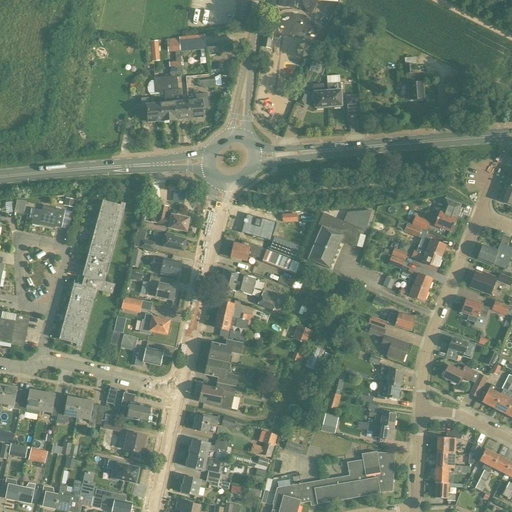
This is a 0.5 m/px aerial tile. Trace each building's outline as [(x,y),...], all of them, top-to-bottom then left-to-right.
[(302,0),(302,4),(304,8),(307,12),(311,14),(318,0),(302,0)] [(270,49),(274,29),(265,27),(261,47),(270,49)] [(349,36),(346,44),(357,49),(360,41),(349,36)] [(168,38),(168,51),(181,51),(180,38),(168,38)] [(112,55),(132,60),(135,46),(113,40),(111,48),(113,48),(112,55)] [(151,40),(152,61),(161,60),(159,40),(151,40)] [(181,42),(182,50),(207,49),(207,42),(181,42)] [(311,55),(310,43),(298,44),(299,56),(311,55)] [(314,56),(309,70),(318,73),(323,60),(314,56)] [(170,75),(182,74),(181,61),(169,62),(170,75)] [(405,65),(406,85),(408,85),(409,101),(423,100),(422,83),(415,84),(413,64),(405,65)] [(178,90),(177,90),(176,77),(155,79),(157,92),(164,92),(173,91),(178,90)] [(330,92),(327,92),(328,107),(332,107),(332,109),(340,108),(340,106),(341,106),(340,91),(341,91),(340,83),(330,84),(330,92)] [(325,107),(328,107),(327,92),(324,92),(323,85),(313,85),(313,94),(314,94),(315,108),(316,108),(316,110),(325,109),(325,107)] [(177,119),(190,118),(188,101),(182,102),(181,89),(177,90),(178,90),(173,91),(174,103),(175,103),(176,120),(177,120),(177,119)] [(309,93),(301,90),(295,104),(304,107),(309,93)] [(161,104),(163,122),(176,120),(175,103),(174,103),(173,91),(164,92),(165,104),(161,104)] [(188,101),(190,118),(203,117),(202,109),(208,109),(207,94),(195,95),(196,101),(188,101)] [(359,95),(346,96),(347,105),(360,104),(359,95)] [(162,122),(163,122),(161,104),(149,105),(149,99),(143,99),(144,113),(148,113),(149,122),(162,121),(162,122)] [(511,187),(506,185),(499,201),(511,205),(511,187)] [(73,208),(74,200),(65,198),(63,206),(73,208)] [(22,214),(25,202),(17,200),(14,212),(22,214)] [(456,219),(452,218),(454,212),(457,213),(460,206),(444,200),(440,213),(437,219),(436,218),(436,220),(437,220),(435,226),(451,232),(453,227),(454,227),(455,225),(454,225),(456,219)] [(103,201),(99,213),(117,218),(121,205),(103,201)] [(156,223),(170,226),(169,228),(186,232),(189,219),(172,215),(171,219),(165,218),(168,207),(160,205),(156,223)] [(64,215),(65,211),(44,206),(43,211),(35,209),(32,224),(55,229),(56,228),(59,214),(64,215)] [(356,246),(360,230),(365,232),(371,211),(347,213),(343,222),(323,214),(319,225),(321,227),(307,260),(329,269),(341,241),(356,246)] [(114,231),(117,218),(99,213),(96,226),(114,231)] [(61,229),(61,228),(64,215),(59,214),(56,228),(61,229)] [(282,223),(297,222),(296,214),(282,215),(282,223)] [(272,237),(275,223),(248,215),(244,229),(272,237)] [(421,228),(424,219),(415,215),(412,224),(421,228)] [(421,229),(407,224),(404,232),(418,238),(421,229)] [(111,243),(114,231),(96,226),(93,239),(111,243)] [(502,242),(508,245),(511,237),(506,234),(502,242)] [(175,239),(165,236),(162,247),(183,252),(186,240),(175,238),(175,239)] [(300,247),(274,236),(269,249),(295,260),(300,247)] [(426,251),(426,252),(441,258),(446,246),(431,240),(431,241),(423,238),(421,245),(428,248),(426,251)] [(107,256),(111,243),(93,239),(89,251),(107,256)] [(141,240),(140,248),(154,251),(156,243),(141,240)] [(399,248),(407,251),(410,244),(402,241),(399,248)] [(234,243),(232,251),(230,251),(228,256),(231,257),(230,258),(246,262),(248,255),(259,258),(261,252),(262,248),(250,243),(250,247),(234,243)] [(482,246),(477,259),(505,270),(511,252),(511,248),(500,244),(497,252),(482,246)] [(437,269),(441,258),(426,252),(426,251),(417,248),(416,252),(414,251),(411,257),(422,262),(422,263),(437,269)] [(405,261),(407,254),(394,249),(391,256),(405,261)] [(140,251),(133,250),(131,258),(138,259),(140,251)] [(295,275),(296,271),(303,273),(306,266),(266,250),(261,262),(295,275)] [(89,251),(86,264),(104,269),(107,256),(89,251)] [(401,270),(404,262),(391,257),(388,265),(401,270)] [(152,268),(161,270),(161,273),(178,277),(180,264),(172,262),(172,261),(164,259),(163,260),(154,258),(152,268)] [(101,281),(104,269),(86,264),(82,277),(84,277),(83,281),(114,290),(115,285),(101,281)] [(414,282),(413,285),(428,291),(432,280),(418,275),(419,273),(409,269),(406,275),(410,277),(410,279),(414,282)] [(250,295),(255,279),(247,277),(237,274),(237,273),(224,270),(219,288),(236,292),(236,291),(250,295)] [(490,295),(496,279),(486,275),(485,278),(473,273),(471,273),(468,281),(469,282),(471,283),(469,288),(490,295)] [(510,287),(511,282),(511,278),(499,274),(496,282),(510,287)] [(287,284),(289,278),(281,275),(279,281),(287,284)] [(147,295),(156,297),(173,301),(176,287),(159,284),(160,279),(151,276),(147,295)] [(391,290),(395,281),(386,277),(382,286),(391,290)] [(74,284),(71,298),(88,303),(92,289),(112,295),(114,290),(83,281),(82,286),(74,284)] [(341,299),(346,288),(338,285),(334,296),(341,299)] [(423,302),(428,291),(413,285),(412,288),(406,287),(405,290),(401,288),(399,294),(406,297),(408,291),(411,292),(409,296),(423,302)] [(276,303),(278,298),(263,292),(258,305),(273,311),(274,309),(277,304),(276,303)] [(384,306),(387,299),(376,295),(374,302),(384,306)] [(67,312),(84,317),(88,303),(71,298),(67,312)] [(140,313),(142,301),(124,298),(122,309),(140,313)] [(481,307),(481,305),(466,300),(462,313),(469,315),(467,321),(475,323),(477,317),(485,319),(488,309),(481,307)] [(491,310),(506,315),(509,306),(495,301),(491,310)] [(231,318),(234,305),(221,302),(218,315),(231,318)] [(67,312),(63,326),(81,331),(84,317),(67,312)] [(387,324),(394,325),(394,326),(411,331),(414,318),(398,313),(398,315),(389,313),(387,324)] [(169,321),(154,318),(154,316),(145,314),(144,320),(142,320),(140,333),(150,335),(151,331),(167,335),(169,321)] [(17,315),(16,321),(28,324),(29,317),(17,315)] [(239,328),(239,326),(244,327),(245,321),(238,320),(231,318),(218,315),(216,320),(215,320),(213,321),(212,325),(214,327),(215,327),(215,328),(228,331),(229,327),(230,326),(239,328)] [(368,324),(383,329),(386,322),(370,317),(368,324)] [(0,342),(12,345),(16,322),(0,319),(0,342)] [(368,333),(383,339),(386,330),(371,325),(368,333)] [(81,331),(63,326),(59,340),(77,345),(81,331)] [(26,335),(27,329),(15,327),(14,333),(26,335)] [(311,332),(298,327),(293,339),(306,344),(311,332)] [(239,341),(241,332),(231,330),(228,339),(239,341)] [(117,346),(120,335),(113,333),(110,345),(117,346)] [(146,345),(147,341),(124,335),(121,347),(134,351),(137,343),(146,345)] [(402,362),(408,345),(384,336),(381,347),(389,349),(387,356),(402,362)] [(480,337),(478,343),(486,346),(488,340),(480,337)] [(25,341),(13,339),(12,345),(24,347),(25,341)] [(469,358),(473,344),(467,342),(467,344),(452,339),(448,349),(463,354),(463,356),(469,358)] [(212,344),(209,359),(228,363),(230,352),(240,354),(242,344),(227,341),(226,347),(212,344)] [(318,372),(326,352),(311,346),(303,367),(318,372)] [(140,348),(138,360),(136,360),(135,366),(143,368),(144,362),(160,366),(163,352),(147,349),(146,349),(140,348)] [(295,351),(293,359),(301,361),(302,352),(295,351)] [(491,351),(487,359),(494,362),(498,354),(491,351)] [(378,366),(381,359),(371,355),(368,362),(378,366)] [(219,377),(217,384),(235,388),(237,377),(226,375),(228,363),(209,359),(205,375),(219,377)] [(388,374),(387,383),(400,386),(402,371),(390,370),(390,366),(381,365),(380,373),(388,374)] [(464,367),(462,372),(448,365),(442,378),(457,385),(462,377),(469,381),(473,371),(464,367)] [(496,376),(501,368),(495,365),(490,373),(496,376)] [(473,385),(481,389),(487,378),(479,374),(473,385)] [(330,393),(340,395),(343,381),(334,379),(330,393)] [(508,382),(505,381),(501,389),(503,390),(507,392),(507,391),(510,385),(507,384),(508,382)] [(400,386),(387,383),(379,382),(377,394),(376,399),(385,401),(385,398),(398,400),(400,386)] [(233,397),(235,388),(217,384),(216,390),(202,387),(199,402),(219,406),(230,409),(233,397)] [(481,403),(493,409),(500,395),(493,391),(495,387),(491,385),(488,389),(481,403)] [(17,394),(18,389),(5,386),(2,405),(14,407),(13,410),(19,411),(20,411),(23,396),(17,394)] [(114,400),(117,389),(110,387),(107,398),(114,400)] [(500,395),(493,409),(505,415),(511,401),(511,400),(511,393),(509,392),(507,391),(507,392),(503,390),(500,395)] [(43,393),(30,391),(29,397),(23,396),(20,411),(19,411),(19,414),(23,415),(24,413),(38,415),(39,411),(43,393)] [(55,401),(56,395),(43,393),(39,411),(52,414),(52,417),(58,418),(61,402),(55,401)] [(330,393),(326,407),(336,410),(340,396),(330,393)] [(150,421),(151,417),(149,415),(151,408),(139,406),(139,404),(134,402),(135,396),(125,394),(122,406),(124,407),(122,417),(128,418),(128,419),(147,423),(148,423),(150,421)] [(68,416),(77,418),(81,400),(68,397),(66,404),(61,402),(58,418),(57,422),(67,424),(68,416)] [(93,405),(94,402),(81,400),(77,418),(90,420),(89,423),(96,425),(99,406),(93,405)] [(374,423),(394,426),(395,415),(369,411),(368,417),(375,418),(374,423)] [(282,415),(276,432),(282,434),(288,417),(282,415)] [(207,433),(209,423),(217,425),(218,419),(203,416),(202,418),(196,417),(193,430),(207,433)] [(235,430),(238,422),(223,418),(221,426),(235,430)] [(122,433),(123,425),(104,421),(103,429),(122,433)] [(321,431),(334,434),(337,424),(324,421),(321,431)] [(392,441),(394,426),(374,423),(374,424),(368,423),(366,430),(373,431),(372,438),(392,441)] [(0,431),(0,441),(12,444),(14,434),(0,431)] [(143,455),(147,438),(128,434),(124,451),(143,455)] [(269,456),(275,438),(270,436),(264,454),(269,456)] [(454,454),(455,439),(437,438),(436,453),(454,454)] [(190,454),(207,458),(208,451),(217,453),(218,450),(226,452),(228,444),(216,441),(214,447),(209,445),(210,445),(192,441),(191,447),(190,447),(188,452),(190,453),(190,454)] [(305,457),(309,449),(287,441),(284,449),(305,457)] [(69,456),(71,445),(64,443),(61,454),(69,456)] [(27,447),(11,444),(8,455),(25,458),(27,447)] [(264,454),(266,449),(252,444),(250,452),(261,456),(262,453),(264,454)] [(475,456),(480,447),(473,444),(468,455),(475,456)] [(0,458),(6,460),(9,446),(2,445),(0,456),(0,458)] [(47,452),(30,449),(27,460),(45,464),(47,452)] [(492,468),(498,456),(485,450),(479,461),(484,464),(481,469),(484,471),(481,476),(484,477),(483,479),(486,481),(489,474),(489,473),(492,468)] [(277,489),(272,505),(273,505),(271,511),(296,511),(299,504),(316,501),(317,505),(392,492),(394,454),(376,453),(376,452),(361,455),(362,461),(347,463),(349,476),(277,489)] [(435,461),(436,461),(436,468),(447,469),(453,469),(454,466),(454,454),(436,453),(436,454),(435,454),(433,455),(433,460),(435,461)] [(187,460),(185,466),(187,466),(187,468),(204,472),(204,471),(208,472),(208,471),(218,473),(221,461),(207,458),(190,454),(188,460),(187,460)] [(492,468),(504,474),(510,462),(498,456),(492,468)] [(69,458),(67,468),(74,469),(77,459),(69,458)] [(138,469),(126,467),(126,465),(109,461),(107,469),(119,472),(117,480),(135,484),(138,469)] [(453,475),(447,474),(447,469),(436,468),(435,483),(448,484),(448,483),(452,484),(453,475)] [(208,471),(207,476),(220,479),(221,474),(218,473),(208,471)] [(209,486),(218,488),(220,479),(207,476),(206,482),(201,481),(185,477),(183,485),(181,485),(180,491),(182,491),(181,493),(197,497),(199,488),(208,490),(209,486)] [(484,477),(481,476),(480,478),(480,477),(477,483),(483,486),(486,481),(483,479),(484,477)] [(6,499),(18,502),(21,488),(17,487),(16,481),(7,480),(6,485),(8,486),(6,499)] [(219,487),(230,489),(231,482),(220,481),(219,487)] [(60,486),(58,496),(59,496),(56,510),(67,511),(68,511),(71,499),(78,501),(79,495),(81,485),(73,483),(71,493),(66,492),(67,487),(60,486)] [(447,495),(448,484),(435,483),(435,484),(436,484),(435,499),(447,499),(447,502),(455,502),(455,495),(447,495)] [(21,488),(18,502),(31,504),(35,486),(29,484),(26,489),(21,488)] [(43,507),(56,510),(59,496),(58,496),(54,495),(53,489),(44,487),(43,494),(46,494),(43,507)] [(506,488),(502,495),(507,498),(510,493),(508,491),(508,490),(506,488)] [(132,511),(131,510),(132,504),(125,502),(126,496),(97,490),(95,498),(103,500),(102,503),(114,506),(112,511),(132,511)] [(82,496),(79,495),(78,501),(81,505),(91,508),(93,498),(82,496)] [(198,511),(199,506),(178,501),(176,511),(182,511),(181,511),(198,511)]
